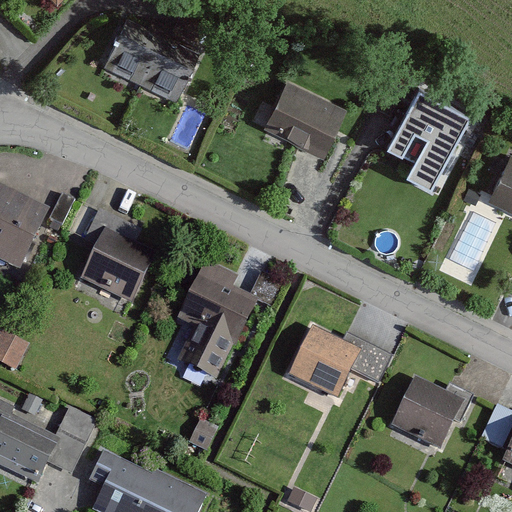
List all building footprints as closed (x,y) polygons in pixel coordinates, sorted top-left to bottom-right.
[(207,48),(132,17),(111,69),(185,100),(207,48)] [(351,113),(291,86),(271,131),(331,158),(351,113)] [(464,131),(409,106),(388,152),(443,177),(464,131)] [(511,172),(497,204),(511,211),(511,172)] [(53,212),(0,187),(0,259),(25,272),(53,212)] [(52,218),(66,223),(76,197),(62,192),(52,218)] [(136,232),(84,208),(70,238),(98,251),(84,283),(138,307),(161,256),(132,242),(136,232)] [(239,282),(206,269),(183,326),(199,332),(184,368),(227,385),(259,306),(273,311),(283,286),(262,278),(254,298),(235,290),(239,282)] [(347,347),(317,332),(294,379),(344,404),(357,377),(378,387),(391,360),(351,339),(347,347)] [(28,348),(3,335),(0,341),(0,363),(16,372),(28,348)] [(447,395),(421,383),(399,432),(446,454),(459,425),(464,427),(478,397),(451,385),(447,395)] [(42,406),(30,400),(25,413),(37,418),(42,406)] [(511,408),(499,402),(483,436),(503,446),(511,428),(511,408)] [(0,428),(1,429),(0,429),(0,465),(44,485),(62,444),(14,422),(17,415),(0,407),(0,428)] [(98,426),(70,414),(61,436),(89,447),(98,426)] [(97,511),(202,511),(209,497),(155,473),(153,477),(104,455),(91,485),(106,492),(97,511)]
